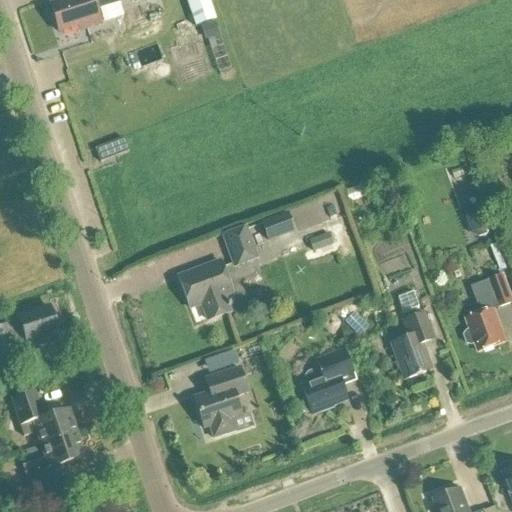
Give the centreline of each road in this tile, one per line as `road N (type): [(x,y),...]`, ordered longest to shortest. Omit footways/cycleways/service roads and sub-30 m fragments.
road 1 (tertiary): [(165,511),(0,12)]
road 2 (unclassified): [(244,511),(379,464)]
road 3 (unclassified): [(379,464),(511,415)]
